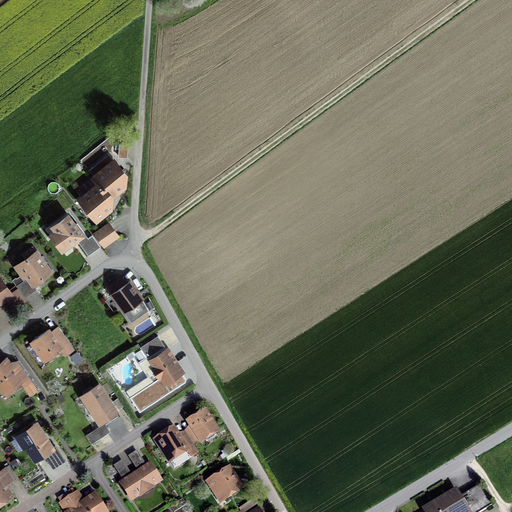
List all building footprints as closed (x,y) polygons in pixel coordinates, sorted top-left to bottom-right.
[(114,161),(94,177),(100,184),(111,196),(123,186),(124,173),(114,161)] [(110,208),(111,196),(100,184),(81,199),(97,219),(110,208)] [(62,250),(82,236),(68,215),(48,230),(62,250)] [(95,234),(104,246),(118,236),(109,224),(95,234)] [(88,255),(101,247),(92,235),(80,244),(88,255)] [(22,254),(26,259),(16,266),(24,277),(26,275),(33,285),(51,271),(33,246),(22,254)] [(0,301),(6,297),(14,308),(26,299),(18,288),(10,294),(0,280),(0,301)] [(108,287),(125,311),(132,306),(139,316),(148,310),(142,299),(129,281),(116,290),(112,284),(108,287)] [(40,352),(45,360),(62,349),(48,329),(32,341),(33,342),(27,347),(34,357),(40,352)] [(158,335),(140,347),(160,378),(131,397),(139,410),(187,379),(174,359),(158,335)] [(6,359),(0,363),(0,384),(5,391),(21,379),(6,359)] [(116,411),(98,385),(83,395),(100,421),(116,411)] [(194,418),(191,421),(189,423),(200,439),(203,439),(215,432),(216,429),(205,413),(202,413),(199,415),(196,412),(192,415),(194,418)] [(52,447),(36,424),(20,435),(35,458),(52,447)] [(174,468),(191,457),(173,430),(157,441),(174,468)] [(122,484),(132,499),(159,481),(150,466),(122,484)] [(229,469),(208,482),(216,495),(220,493),(224,500),(242,488),(229,469)] [(0,478),(0,502),(11,495),(0,478)] [(424,510),(424,511),(480,511),(491,506),(483,491),(463,503),(456,491),(451,494),(450,493),(424,510)] [(75,494),(60,504),(65,511),(105,511),(94,495),(81,504),(75,494)] [(191,511),(182,499),(170,507),(172,510),(173,511),(191,511)]
